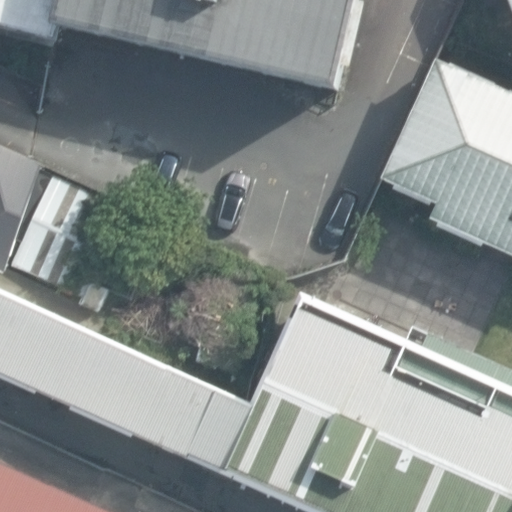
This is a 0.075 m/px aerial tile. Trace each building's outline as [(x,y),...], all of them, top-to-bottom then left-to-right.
[(0,0),(0,39),(338,104),(360,0),(0,0)] [(511,93),(436,60),(382,180),(439,204),(432,219),(511,255),(511,93)] [(0,273),(6,276),(45,165),(0,143),(0,273)] [(54,177),(12,265),(87,300),(128,211),(54,177)] [(226,472),(256,407),(0,290),(0,375),(189,460),(190,456),(226,472)] [(256,407),(226,472),(316,511),(511,511),(511,369),(413,327),(408,340),(307,294),(256,407)] [(113,511),(0,462),(0,511),(113,511)]
